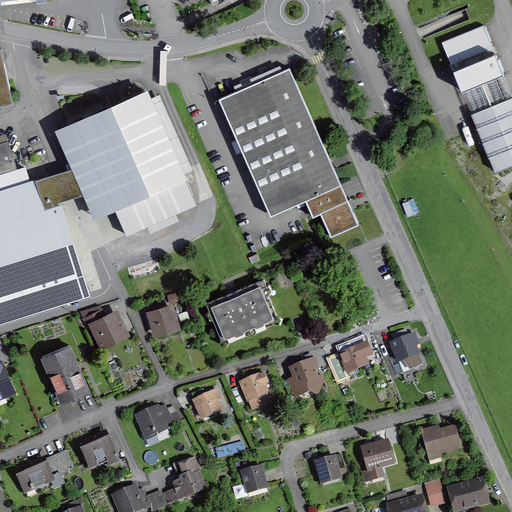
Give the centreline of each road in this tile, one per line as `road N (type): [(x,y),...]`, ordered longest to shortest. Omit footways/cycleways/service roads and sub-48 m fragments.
road 1 (residential): [(0,459),(168,386),(428,311)]
road 2 (unknown): [(0,320),(108,277),(23,104)]
road 3 (unclassified): [(305,28),(428,311)]
road 4 (unclassified): [(0,27),(107,47),(162,47),(272,18)]
road 5 (residential): [(469,403),(303,446),(289,461),(302,511)]
